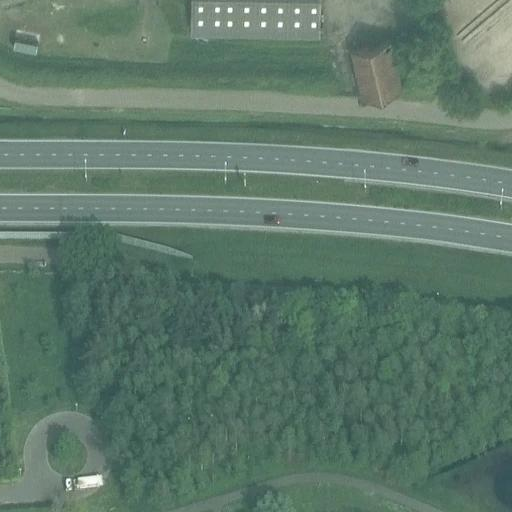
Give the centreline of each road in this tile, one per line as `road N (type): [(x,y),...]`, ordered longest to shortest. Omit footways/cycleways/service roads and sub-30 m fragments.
road 1 (unclassified): [(0,87),(23,98),(511,119)]
road 2 (primary): [(0,209),(352,218),(511,240)]
road 3 (primary): [(511,187),(237,158),(0,154)]
road 4 (unclassified): [(511,322),(331,297),(161,286),(76,256)]
